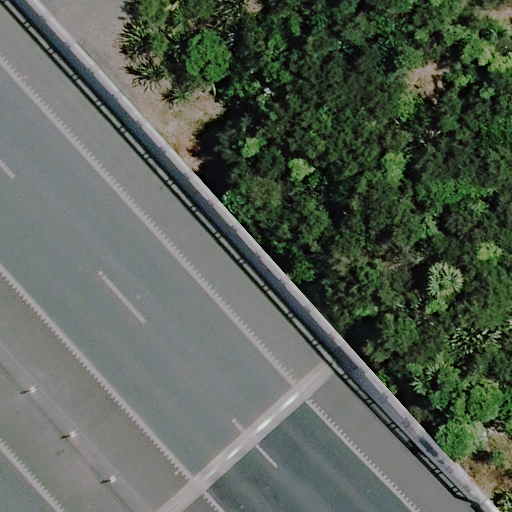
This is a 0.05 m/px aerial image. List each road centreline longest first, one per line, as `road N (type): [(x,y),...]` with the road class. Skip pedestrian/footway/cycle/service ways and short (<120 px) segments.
road 1 (motorway): [(0,139),(335,511)]
road 2 (track): [(103,0),(0,88)]
